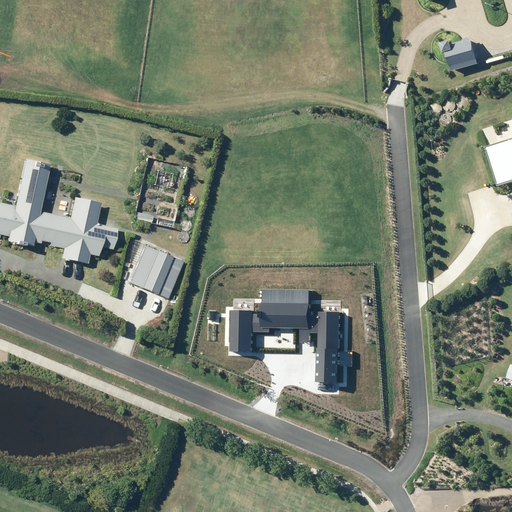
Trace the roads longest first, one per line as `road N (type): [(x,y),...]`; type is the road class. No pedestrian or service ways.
road 1 (residential): [(0,313),(351,457),(389,484)]
road 2 (residential): [(389,484),(416,446),(419,418),(393,94)]
